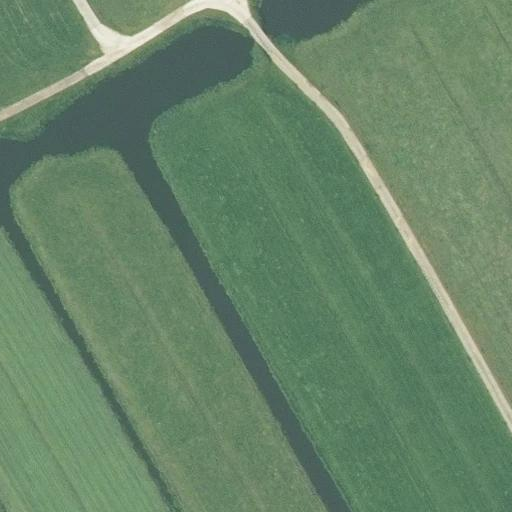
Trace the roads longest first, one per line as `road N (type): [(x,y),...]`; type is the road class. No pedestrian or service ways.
road 1 (track): [(511,426),(347,132),(227,0)]
road 2 (track): [(212,0),(110,54),(78,0)]
